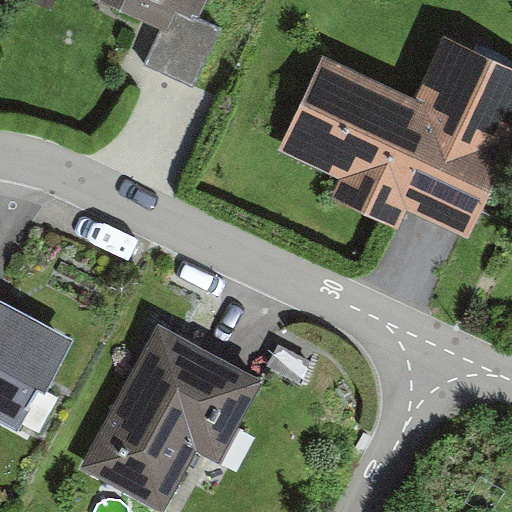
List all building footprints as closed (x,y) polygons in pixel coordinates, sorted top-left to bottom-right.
[(132,0),(196,31),(180,64),(222,85),(245,38),(221,26),(233,0),(132,0)] [(54,17),(25,4),(13,28),(42,42),(54,17)] [(511,230),(511,50),(474,34),(444,103),(350,60),(309,149),(367,175),(354,203),(422,233),(431,214),(505,246),(511,230)] [(0,422),(43,446),(96,352),(0,298),(0,422)] [(243,468),(289,382),(179,324),(105,463),(187,506),(216,453),(243,468)]
